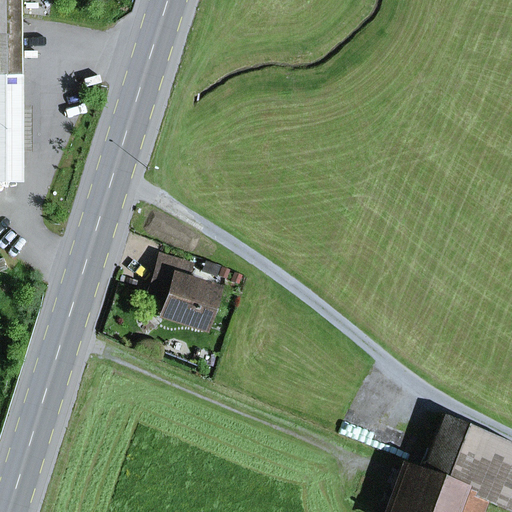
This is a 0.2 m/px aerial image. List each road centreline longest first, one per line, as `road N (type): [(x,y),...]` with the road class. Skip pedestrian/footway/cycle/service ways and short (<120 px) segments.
road 1 (primary): [(9,511),(170,0)]
road 2 (track): [(379,468),(65,331)]
